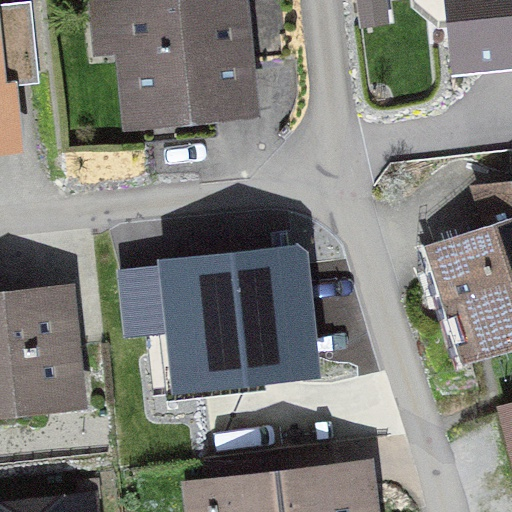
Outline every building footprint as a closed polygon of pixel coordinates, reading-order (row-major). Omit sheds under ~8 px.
[(194,112),(255,107),(245,0),(120,0),(92,3),(96,44),(127,41),(137,142),(196,136),(194,112)] [(511,0),(447,0),(455,72),(511,66),(511,0)] [(511,329),(511,188),(476,193),(492,238),(441,256),(459,310),(443,315),(455,349),(511,329)] [(306,238),(152,256),(169,394),(323,376),(306,238)] [(0,401),(68,393),(56,298),(0,304),(0,401)] [(511,388),(502,390),(511,454),(511,388)] [(375,511),(370,462),(180,486),(182,511),(375,511)]
